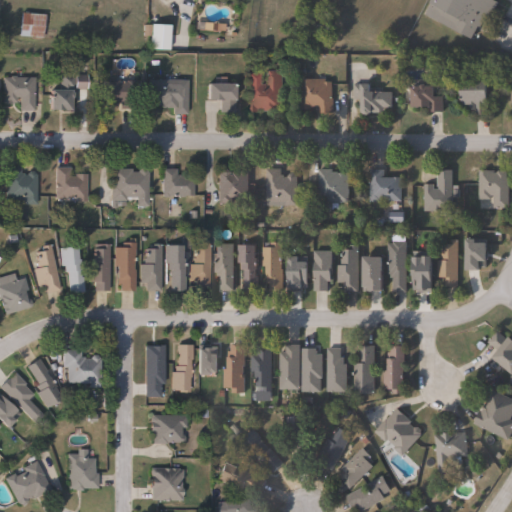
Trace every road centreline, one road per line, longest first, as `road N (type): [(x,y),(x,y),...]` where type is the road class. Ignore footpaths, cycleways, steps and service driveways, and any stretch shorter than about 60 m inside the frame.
road 1 (residential): [(511,258),(483,307),(425,321),(74,314),(30,319),(0,335)]
road 2 (residential): [(0,139),(511,141)]
road 3 (residential): [(122,318),(118,511)]
